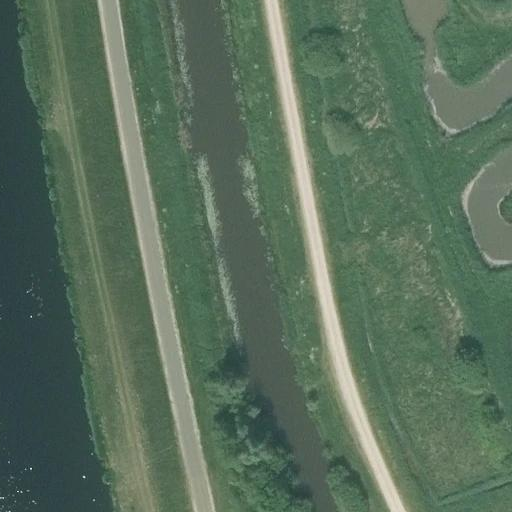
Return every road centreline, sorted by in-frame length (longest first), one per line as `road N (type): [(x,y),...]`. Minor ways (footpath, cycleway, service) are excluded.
road 1 (track): [(389,511),(366,455),(298,155),(273,0)]
road 2 (unclassified): [(204,511),(103,0)]
